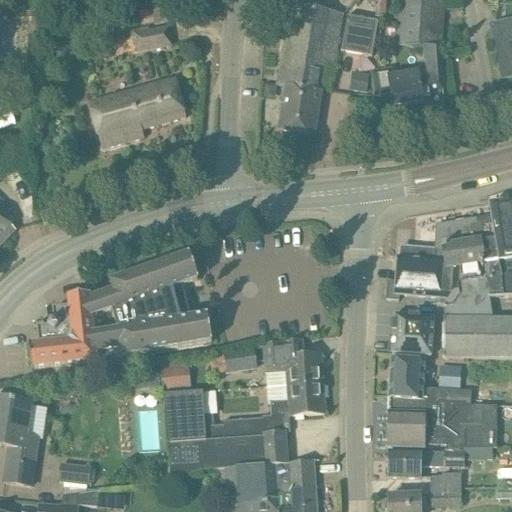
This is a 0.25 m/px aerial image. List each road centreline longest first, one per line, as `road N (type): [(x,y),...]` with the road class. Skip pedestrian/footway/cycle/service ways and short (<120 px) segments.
road 1 (residential): [(358,511),(356,191)]
road 2 (tertiary): [(229,202),(106,229),(58,253),(0,302)]
road 3 (unclassified): [(229,202),(236,0)]
road 4 (tertiary): [(511,157),(356,191)]
road 5 (tertiary): [(356,191),(229,202)]
